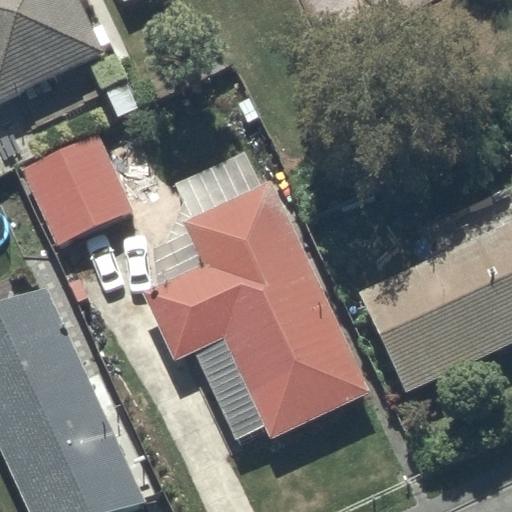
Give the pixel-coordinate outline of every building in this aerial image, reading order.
[(0,0),(0,116),(110,66),(108,61),(117,57),(108,38),(99,42),(79,0),(0,0)] [(120,0),(127,13),(155,0),(120,0)] [(24,181),(60,258),(137,222),(102,145),(24,181)] [(270,439),(275,451),(374,405),(276,191),(265,197),(248,161),(177,193),(187,214),(168,252),(154,258),(170,294),(149,304),(180,374),(199,365),(239,453),(270,439)] [(364,303),(411,407),(511,361),(511,215),(507,204),(479,216),(493,246),(364,303)] [(0,452),(27,511),(148,511),(53,302),(0,325),(0,452)]
